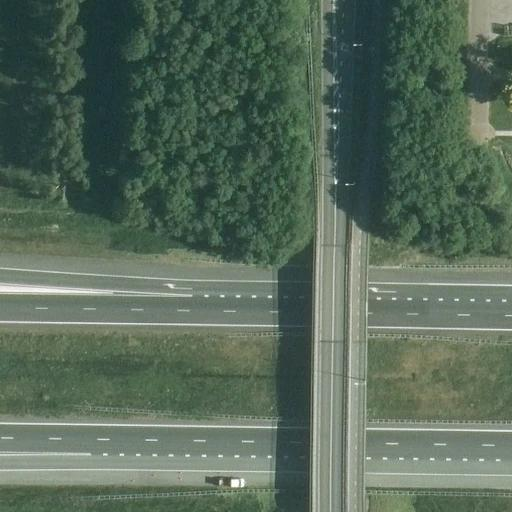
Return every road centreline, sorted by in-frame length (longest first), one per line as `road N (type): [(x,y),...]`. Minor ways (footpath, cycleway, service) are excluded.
road 1 (tertiary): [(328,511),(336,0)]
road 2 (motorway): [(94,444),(511,449)]
road 3 (motorway): [(511,316),(191,311)]
road 4 (motorway): [(191,311),(0,286)]
road 5 (motorway): [(191,311),(0,308)]
road 6 (unclassified): [(478,159),(481,0)]
